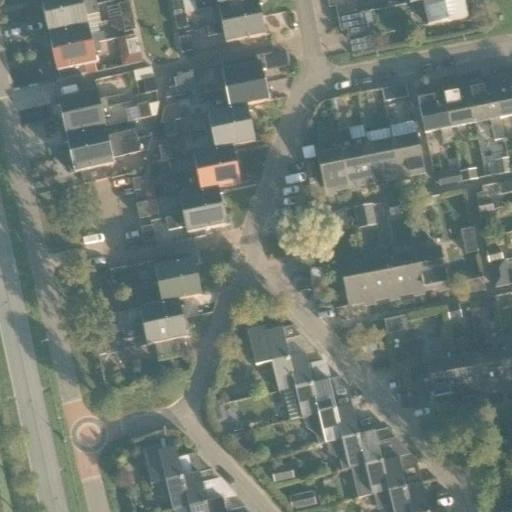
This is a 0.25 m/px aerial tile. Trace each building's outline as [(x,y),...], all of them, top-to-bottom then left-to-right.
[(42,6),(45,17),(96,5),(94,0),(36,0),(38,7),(42,6)] [(174,16),(185,14),(182,0),(171,2),(174,16)] [(261,0),(255,0),(219,7),(220,16),(214,17),(215,27),(261,18),(259,6),(262,5),(261,0)] [(463,0),(427,0),(423,1),(428,26),(467,18),(463,0)] [(122,19),(132,17),(129,3),(119,5),(122,19)] [(43,30),(45,36),(87,26),(85,17),(98,15),(96,5),(45,17),(47,29),(43,30)] [(366,26),(366,25),(372,24),(370,11),(363,13),(338,18),(341,32),(366,26)] [(185,14),(174,16),(177,31),(188,29),(185,14)] [(132,17),(122,19),(125,33),(135,31),(132,17)] [(264,30),(261,18),(215,27),(206,29),(207,38),(224,34),(226,45),(268,37),(267,30),(264,30)] [(50,43),(53,54),(98,44),(96,35),(90,37),(87,26),(45,36),(47,44),(50,43)] [(193,58),(189,37),(179,39),(182,60),(193,58)] [(140,54),(137,40),(127,42),(130,57),(140,54)] [(101,53),(98,44),(53,54),(56,66),(52,67),(56,81),(85,74),(95,72),(94,65),(96,65),(94,54),(101,53)] [(216,85),(218,93),(264,83),(264,81),(262,72),(265,71),(263,64),(262,65),(260,65),(259,65),(258,61),(222,68),(223,73),(221,73),(214,74),(216,85)] [(157,92),(151,69),(134,73),(136,82),(142,81),(145,95),(157,92)] [(170,76),(165,100),(184,95),(181,82),(179,74),(170,76)] [(511,75),(492,80),(499,118),(511,115),(511,75)] [(499,118),(492,80),(467,85),(475,123),(489,120),(494,142),(503,140),(499,118)] [(228,110),(250,105),(271,101),(269,96),(267,96),(264,83),(218,93),(200,97),(201,105),(213,103),(215,112),(228,110)] [(475,123),(467,85),(442,90),(450,128),(475,123)] [(450,128),(442,90),(417,95),(425,133),(440,130),(443,144),(453,142),(450,128)] [(60,106),(63,118),(107,108),(105,101),(98,102),(96,92),(54,101),(56,107),(60,106)] [(148,105),(148,103),(136,106),(139,120),(155,116),(158,103),(148,105)] [(169,122),(174,121),(181,119),(178,105),(166,108),(169,122)] [(202,126),(204,134),(250,124),(247,113),(252,112),(250,105),(228,110),(215,112),(206,114),(209,124),(202,126)] [(62,137),(104,128),(102,120),(109,119),(107,108),(63,118),(65,130),(61,131),(62,137)] [(174,121),(169,122),(160,124),(156,141),(178,136),(174,121)] [(215,151),(235,146),(257,142),(256,137),(253,137),(250,124),(204,134),(206,143),(213,142),(215,151)] [(375,184),(367,145),(366,138),(363,127),(348,130),(337,132),(341,150),(342,150),(349,189),(375,184)] [(68,143),(71,155),(137,140),(135,131),(106,137),(104,128),(62,137),(64,144),(68,143)] [(391,140),(398,179),(425,174),(417,135),(391,140)] [(137,140),(71,155),(73,167),(69,168),(71,175),(80,173),(83,185),(107,180),(104,167),(112,166),(110,156),(117,154),(117,158),(148,151),(151,137),(137,140)] [(367,145),(375,184),(398,179),(391,140),(367,145)] [(160,162),(168,160),(172,160),(169,146),(157,148),(160,162)] [(235,146),(215,151),(192,155),(194,167),(187,168),(189,176),(236,166),(233,155),(237,154),(235,146)] [(342,150),(341,150),(317,155),(325,194),(349,189),(342,150)] [(511,173),(508,158),(494,161),(497,176),(511,173)] [(168,160),(160,162),(156,163),(159,177),(171,175),(168,160)] [(313,163),(305,165),(308,177),(316,176),(313,163)] [(236,166),(189,176),(191,186),(198,185),(199,192),(222,187),(243,183),(242,179),(239,179),(236,166)] [(477,181),(475,170),(459,173),(461,183),(477,181)] [(458,171),(438,175),(440,186),(460,182),(458,171)] [(140,190),(142,178),(130,181),(133,192),(140,190)] [(315,178),(308,180),(310,190),(317,188),(315,178)] [(152,202),(166,199),(163,186),(146,190),(144,201),(144,203),(152,202)] [(176,217),(221,207),(219,195),(223,194),(222,187),(199,192),(178,196),(180,207),(175,208),(176,217)] [(479,215),(493,212),(491,201),(487,202),(485,193),(475,195),(479,215)] [(405,214),(402,200),(387,203),(390,217),(405,214)] [(152,202),(144,203),(135,205),(139,220),(151,217),(150,215),(155,214),(152,202)] [(372,206),(355,209),(356,210),(357,217),(359,226),(375,222),(374,214),(372,206)] [(221,207),(176,217),(165,219),(168,232),(179,230),(178,225),(184,224),(186,235),(229,226),(228,219),(224,219),(221,207)] [(354,226),(350,208),(331,213),(336,231),(354,226)] [(496,224),(493,212),(479,215),(482,227),(496,224)] [(141,230),(144,244),(145,249),(157,247),(152,227),(141,230)] [(475,241),(463,243),(466,255),(477,253),(478,252),(475,241)] [(415,253),(424,292),(448,287),(440,248),(415,253)] [(502,261),(500,250),(486,253),(489,264),(502,261)] [(391,258),(400,297),(424,292),(415,253),(391,258)] [(391,258),(366,263),(375,302),(400,297),(391,258)] [(148,279),(150,287),(197,278),(195,266),(198,266),(197,259),(153,268),(155,278),(148,279)] [(503,262),(490,265),(493,276),(503,274),(505,270),(503,262)] [(375,302),(366,263),(341,268),(349,307),(375,302)] [(311,283),(324,280),(321,268),(309,270),(311,283)] [(465,277),(470,296),(489,291),(484,272),(465,277)] [(113,292),(110,277),(100,279),(103,294),(113,292)] [(200,291),(197,278),(150,287),(152,297),(159,295),(161,305),(182,300),(203,296),(202,291),(200,291)] [(137,329),(183,320),(180,308),(184,307),(182,300),(161,305),(139,310),(141,320),(135,321),(137,329)] [(107,316),(110,316),(117,314),(115,301),(104,303),(107,316)] [(474,303),(469,304),(471,316),(484,314),(481,302),(474,303)] [(461,319),(458,306),(446,308),(449,321),(461,319)] [(90,320),(94,338),(103,336),(102,333),(113,331),(110,316),(107,316),(90,320)] [(137,329),(121,332),(123,341),(137,338),(139,349),(191,338),(189,332),(186,333),(183,320),(137,329)] [(264,328),(247,332),(247,333),(248,333),(251,349),(250,361),(254,361),(255,366),(271,362),(278,392),(281,391),(295,388),(289,359),(285,341),(296,339),(294,327),(282,330),(280,324),(264,328)] [(116,339),(104,341),(103,336),(94,338),(98,357),(106,356),(118,353),(116,339)] [(511,347),(503,350),(510,388),(511,387),(511,347)] [(478,355),(486,393),(510,388),(503,350),(478,355)] [(295,388),(281,391),(288,421),(302,418),(305,417),(318,414),(311,385),(307,365),(319,362),(317,352),(305,355),(289,359),(295,388)] [(486,393),(478,355),(453,359),(461,398),(486,393)] [(436,403),(461,398),(453,359),(416,367),(421,388),(433,386),(436,403)] [(318,414),(305,417),(307,428),(317,435),(319,445),(328,443),(343,439),(336,410),(331,390),(343,388),(347,385),(348,384),(341,378),(311,385),(318,414)] [(223,392),(218,391),(212,405),(212,407),(230,403),(228,397),(223,392)] [(222,406),(215,408),(218,420),(226,419),(222,406)] [(343,439),(328,443),(330,454),(340,461),(342,470),(351,469),(366,465),(359,436),(352,406),(336,410),(343,439)] [(366,465),(351,469),(357,498),(373,495),(389,491),(382,462),(378,443),(390,440),(388,429),(375,432),(359,436),(366,465)] [(173,511),(189,507),(183,477),(176,449),(173,438),(160,441),(162,447),(144,451),(152,485),(166,482),(173,511)] [(389,491),(373,495),(377,511),(392,507),(393,511),(410,511),(406,487),(402,469),(420,465),(412,455),(400,458),(399,458),(382,462),(389,491)] [(291,467),(271,471),(273,483),(293,478),(291,467)] [(199,474),(183,477),(189,507),(190,511),(206,511),(205,504),(206,504),(204,496),(201,484),(214,481),(212,471),(199,474)] [(428,511),(423,484),(406,487),(410,511),(428,511)] [(316,506),(313,493),(289,498),(292,511),(316,506)] [(222,500),(206,504),(205,504),(206,511),(226,511),(245,508),(235,497),(222,500)]
